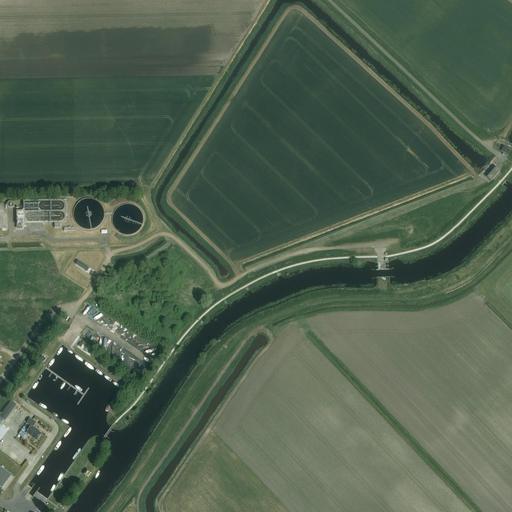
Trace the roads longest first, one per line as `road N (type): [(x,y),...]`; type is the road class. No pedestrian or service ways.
road 1 (track): [(109,253),(166,234),(220,285),(318,249),(380,245),(380,257)]
road 2 (track): [(107,245),(107,263),(87,294),(47,315),(18,353)]
